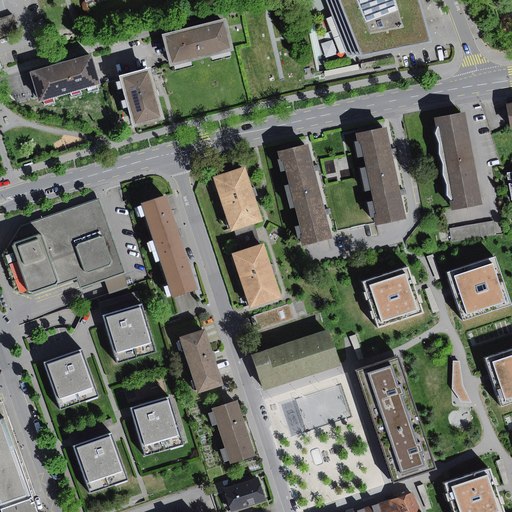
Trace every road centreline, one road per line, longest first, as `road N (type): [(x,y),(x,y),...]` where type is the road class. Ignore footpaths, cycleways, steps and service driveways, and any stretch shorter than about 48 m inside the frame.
road 1 (residential): [(173,152),(287,511)]
road 2 (secondary): [(479,84),(173,152)]
road 3 (secondary): [(173,152),(0,201)]
road 4 (residential): [(57,511),(0,348)]
